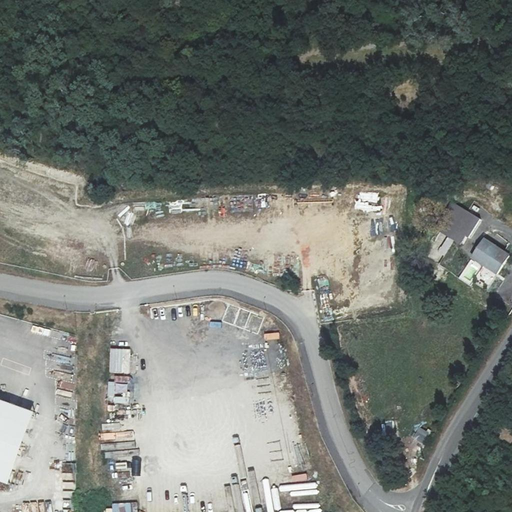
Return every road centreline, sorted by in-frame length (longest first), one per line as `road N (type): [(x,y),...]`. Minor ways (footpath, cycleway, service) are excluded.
road 1 (residential): [(0,281),(83,296),(220,277),(302,311),(338,429),(369,490),(401,511)]
road 2 (unclassified): [(420,511),(511,346)]
